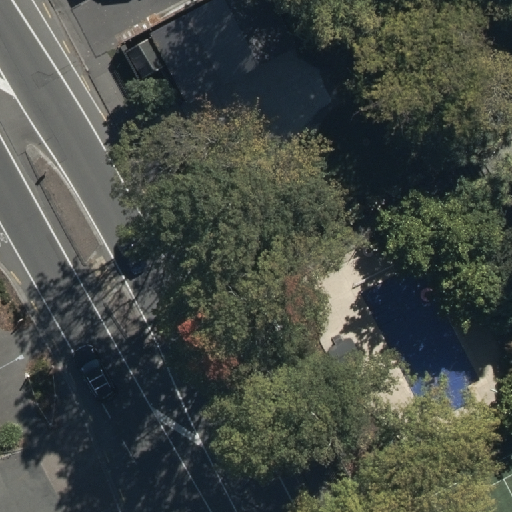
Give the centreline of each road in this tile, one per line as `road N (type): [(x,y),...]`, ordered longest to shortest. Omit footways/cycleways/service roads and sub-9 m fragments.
road 1 (secondary): [(175,431),(0,109)]
road 2 (residential): [(175,431),(20,511)]
